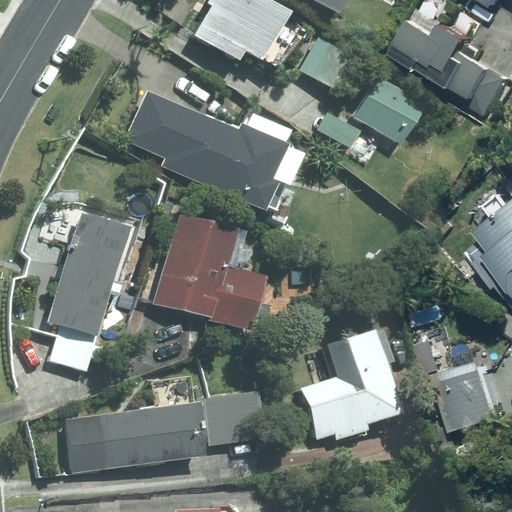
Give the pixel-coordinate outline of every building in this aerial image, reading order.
[(279,13),(254,0),(204,0),(186,38),(230,62),(237,52),(250,61),(279,13)] [(334,0),(298,0),(326,15),(334,0)] [(511,5),(511,0),(478,0),(506,16),(511,5)] [(511,59),(511,55),(421,8),(392,62),(485,111),(511,59)] [(415,105),(370,80),(347,120),(392,145),(415,105)] [(141,92),(118,145),(256,205),(283,150),(231,126),(228,133),(141,92)] [(354,132),(320,113),(309,133),(342,150),(354,132)] [(346,165),(316,147),(304,167),(334,185),(346,165)] [(511,201),(473,230),(511,282),(511,201)] [(123,227),(73,211),(39,320),(88,336),(123,227)] [(223,229),(170,215),(147,302),(242,330),(255,279),(212,267),(223,229)] [(511,346),(511,328),(489,319),(476,352),(505,364),(511,346)] [(328,379),(296,388),(311,440),(390,417),(364,330),(318,344),(328,379)] [(91,345),(53,332),(43,361),(81,374),(91,345)] [(486,360),(440,374),(456,429),(504,415),(486,360)] [(249,392),(196,400),(203,446),(257,440),(249,392)] [(189,404),(88,416),(95,470),(194,457),(189,404)]
